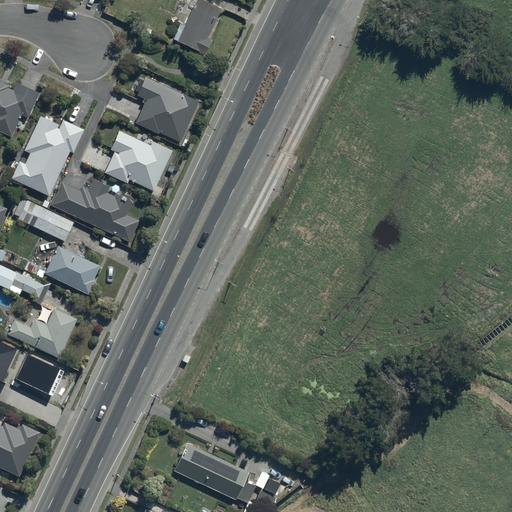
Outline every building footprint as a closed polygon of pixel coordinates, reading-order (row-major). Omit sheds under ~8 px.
[(206,0),(195,0),(184,24),(180,22),(172,37),(189,46),(204,53),(211,38),(207,36),(221,7),(206,0)] [(145,98),(134,121),(157,132),(158,131),(179,140),(198,100),(144,75),(142,79),(137,76),(132,87),(138,90),(136,93),(145,98)] [(0,130),(10,135),(21,113),(27,115),(38,91),(16,80),(12,88),(8,86),(9,84),(0,80),(0,130)] [(39,114),(10,177),(48,194),(69,150),(72,151),(83,128),(62,118),(59,123),(39,114)] [(114,150),(103,171),(126,182),(128,178),(152,190),(172,149),(151,139),(148,144),(117,129),(108,148),(114,150)] [(60,181),(50,203),(128,240),(138,219),(125,213),(131,199),(124,196),(124,195),(114,190),(112,194),(106,191),(109,185),(92,177),(87,187),(80,184),(78,189),(60,181)] [(73,221),(46,208),(49,201),(44,198),(40,205),(21,196),(13,212),(18,215),(17,217),(63,240),(73,221)] [(43,278),(45,273),(87,293),(93,279),(92,278),(99,264),(57,244),(44,270),(37,267),(38,265),(28,260),(24,269),(43,278)] [(0,263),(0,284),(18,293),(20,288),(37,296),(43,284),(0,263)] [(52,306),(45,322),(33,317),(29,325),(14,318),(7,332),(58,356),(76,317),(68,314),(71,309),(60,304),(58,308),(52,306)] [(17,349),(0,341),(0,395),(6,383),(2,381),(17,349)] [(62,370),(28,355),(16,379),(50,395),(62,370)] [(5,398),(2,406),(35,421),(45,398),(11,383),(8,391),(5,389),(1,397),(5,398)] [(0,466),(18,475),(39,431),(21,422),(18,427),(3,420),(1,424),(0,424),(0,466)] [(185,441),(172,469),(234,498),(235,496),(246,501),(254,485),(243,480),(247,470),(185,441)] [(260,470),(254,483),(261,487),(268,474),(260,470)]
